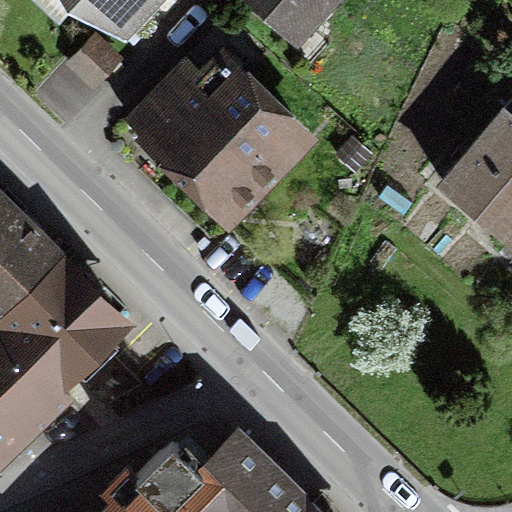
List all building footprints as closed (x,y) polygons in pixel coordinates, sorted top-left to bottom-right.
[(146,0),(88,0),(118,29),(146,0)] [(262,0),(291,25),(313,0),(262,0)] [(115,58),(92,37),(71,60),(93,81),(115,58)] [(226,55),(206,75),(187,56),(128,116),(226,212),(305,133),(226,55)] [(511,94),(500,108),(504,112),(443,183),(509,239),(511,235),(511,94)] [(0,308),(60,256),(0,197),(0,308)] [(28,340),(21,345),(56,381),(120,317),(60,256),(0,308),(0,320),(6,317),(28,340)] [(0,435),(56,381),(21,345),(11,355),(0,344),(0,435)] [(180,445),(160,449),(136,473),(128,465),(104,490),(120,505),(113,511),(315,511),(239,435),(205,466),(180,445)]
